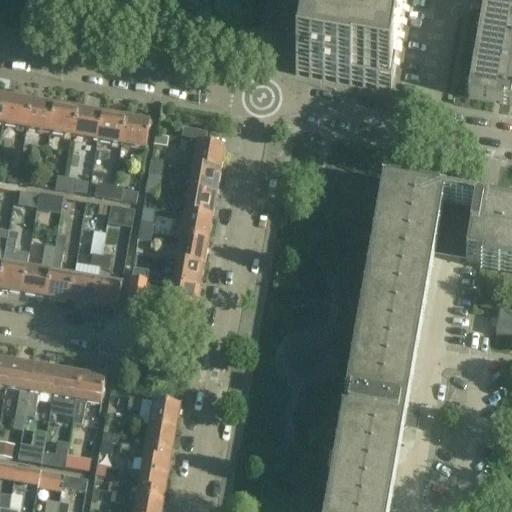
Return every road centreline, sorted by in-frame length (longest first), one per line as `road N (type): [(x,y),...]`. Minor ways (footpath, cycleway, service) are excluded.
road 1 (residential): [(191,511),(261,97)]
road 2 (residential): [(261,97),(0,49)]
road 3 (residential): [(511,142),(261,97)]
road 4 (residential): [(406,511),(449,270)]
road 5 (residential): [(153,343),(0,315)]
